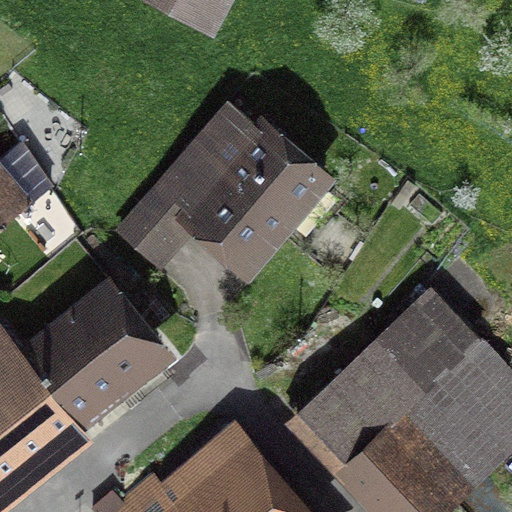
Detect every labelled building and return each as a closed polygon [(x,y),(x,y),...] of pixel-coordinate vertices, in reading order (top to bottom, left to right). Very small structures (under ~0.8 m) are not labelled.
[(240,0),(122,0),(213,45),(240,0)] [(339,189),(232,104),(117,235),(198,313),(232,269),(256,286),(339,189)] [(0,224),(15,212),(0,194),(0,224)] [(183,364),(98,266),(13,337),(1,328),(0,328),(0,511),(17,511),(101,445),(94,435),(183,364)] [(457,511),(511,457),(511,378),(432,291),(290,428),(372,511),(457,511)] [(325,511),(227,410),(113,511),(325,511)]
